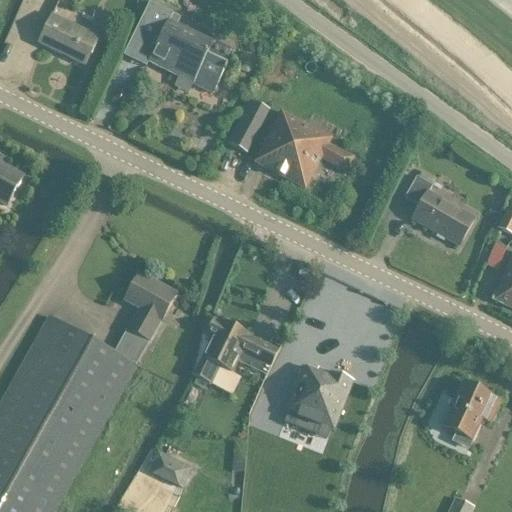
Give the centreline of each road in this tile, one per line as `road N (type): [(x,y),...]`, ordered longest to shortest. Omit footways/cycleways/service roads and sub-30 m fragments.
road 1 (tertiary): [(511,344),(0,94)]
road 2 (tertiary): [(511,90),(405,0)]
